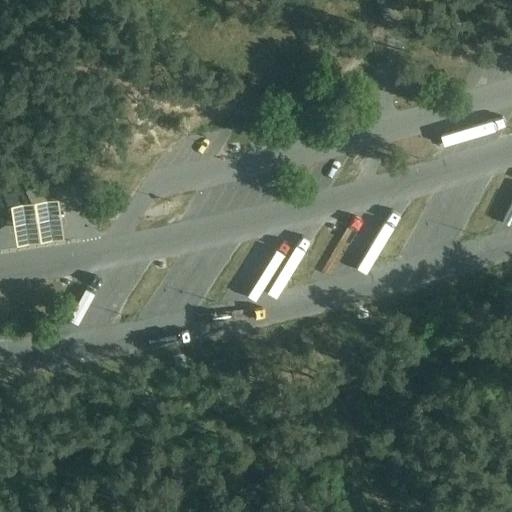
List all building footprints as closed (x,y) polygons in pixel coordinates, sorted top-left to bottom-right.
[(498,217),(511,191),(511,168),(489,212),(498,217)] [(213,218),(219,229),(270,204),(264,192),(213,218)] [(16,239),(64,232),(59,203),(58,193),(10,200),(12,211),(16,239)] [(343,268),(367,208),(357,203),(332,263),(343,268)] [(263,262),(280,233),(269,226),(262,239),(250,232),(234,258),(245,264),(251,255),(263,262)] [(271,283),(300,235),(288,228),(259,276),(271,283)] [(145,308),(176,255),(167,249),(136,303),(145,308)] [(103,313),(111,298),(103,294),(95,308),(103,313)]
